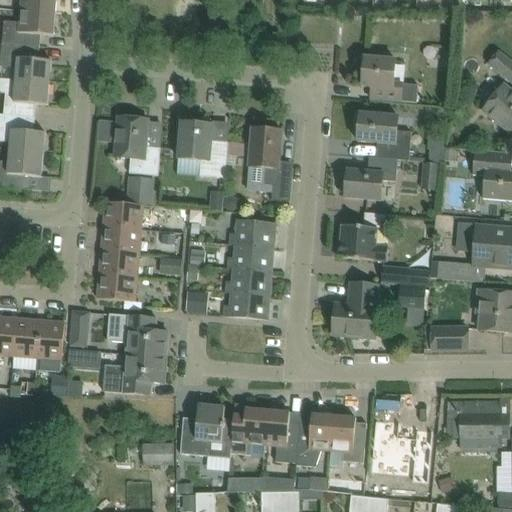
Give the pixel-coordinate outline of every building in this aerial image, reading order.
[(21,0),(21,12),(56,15),(57,0),(21,0)] [(207,14),(208,0),(184,0),(184,12),(207,14)] [(5,21),(3,44),(40,47),(41,36),(54,37),(56,15),(21,12),(20,23),(5,21)] [(50,84),(52,62),(39,61),(40,47),(3,44),(1,68),(17,69),(16,82),(50,84)] [(511,84),(511,63),(499,53),(489,65),(511,84)] [(396,61),(385,60),(366,58),(363,87),(373,88),(372,100),(401,103),(417,104),(419,85),(402,84),(394,83),(396,61)] [(50,84),(16,82),(0,80),(0,91),(5,96),(4,116),(0,115),(0,116),(36,119),(37,105),(48,106),(50,84)] [(511,91),(504,85),(482,111),(511,135),(511,91)] [(409,160),(411,133),(397,131),(398,118),(361,114),(358,142),(385,145),(384,160),(397,161),(398,159),(409,160)] [(10,153),(44,156),(46,134),(35,133),(36,119),(0,116),(0,142),(11,143),(10,153)] [(149,121),(119,119),(116,158),(131,160),(130,175),(159,177),(162,150),(147,148),(149,121)] [(226,180),(228,157),(228,151),(229,144),(213,142),(214,127),(182,124),(179,160),(201,162),(200,178),(226,180)] [(273,194),(272,202),(291,203),(294,170),(280,168),(283,132),(253,130),(252,145),(229,143),(229,144),(228,151),(228,157),(250,159),(248,191),(273,194)] [(445,150),(444,161),(454,162),(455,151),(445,150)] [(511,154),(476,151),(474,175),(485,176),(483,200),(511,202),(511,154)] [(0,188),(30,191),(31,177),(42,178),(44,156),(10,153),(9,163),(0,162),(0,188)] [(396,182),(398,162),(370,159),(368,172),(348,171),(347,174),(342,174),(340,195),(346,195),(346,198),(380,201),(382,182),(396,182)] [(449,192),(450,165),(436,165),(434,191),(449,192)] [(152,206),(155,179),(129,177),(126,204),(152,206)] [(104,227),(142,231),(144,206),(106,203),(104,227)] [(343,226),(340,259),(360,260),(387,263),(389,249),(376,248),(377,230),(393,232),(394,218),(366,215),(365,228),(363,228),(343,226)] [(231,245),(235,246),(275,249),(277,225),(237,221),(236,235),(232,235),(231,245)] [(104,227),(102,252),(140,255),(142,231),(104,227)] [(511,270),(511,230),(477,227),(474,266),(439,263),(438,280),(485,284),(485,282),(478,282),(479,267),(511,270)] [(162,236),(162,245),(174,246),(175,236),(162,236)] [(273,273),(275,249),(235,246),(234,260),(230,259),(229,270),(233,270),(273,273)] [(102,252),(100,276),(138,279),(140,255),(102,252)] [(192,252),(191,266),(203,267),(204,253),(192,252)] [(161,261),(160,275),(181,277),(182,263),(183,261),(161,259),(161,261)] [(429,287),(431,273),(383,268),(381,283),(429,287)] [(271,298),(273,273),(233,270),(232,283),(228,283),(227,294),(231,294),(271,298)] [(100,276),(98,300),(136,303),(138,279),(100,276)] [(334,337),(376,340),(377,320),(378,309),(377,309),(376,309),(378,288),(378,287),(371,286),(352,285),(350,307),(336,305),(334,337)] [(401,286),(400,308),(410,309),(426,310),(427,288),(401,286)] [(481,315),(480,331),(511,334),(511,293),(480,291),(477,315),(481,315)] [(188,292),(187,312),(188,312),(201,313),(202,293),(189,292),(188,292)] [(225,318),(269,322),(271,298),(231,294),(230,307),(226,307),(225,318)] [(127,356),(167,359),(169,334),(158,333),(159,319),(110,316),(108,343),(128,344),(127,356)] [(17,320),(0,318),(0,356),(14,358),(17,320)] [(42,322),(17,320),(14,358),(39,360),(42,322)] [(42,322),(39,360),(42,360),(41,372),(61,374),(62,362),(63,362),(66,324),(42,322)] [(432,330),(433,351),(469,351),(468,329),(432,330)] [(70,354),(69,369),(80,370),(81,352),(71,351),(70,354)] [(126,368),(106,367),(104,393),(134,396),(135,382),(165,385),(167,359),(127,356),(126,368)] [(502,399),(501,402),(448,402),(448,439),(461,439),(461,449),(502,449),(501,440),(511,440),(511,400),(502,399)] [(231,460),(232,453),(234,426),(224,425),(226,408),(199,406),(198,421),(184,419),(182,439),(181,456),(231,460)] [(235,420),(234,426),(232,453),(251,455),(251,460),(264,461),(265,445),(268,412),(246,410),(246,421),(235,420)] [(275,463),(297,465),(301,425),(290,424),(291,414),(268,412),(265,445),(277,446),(275,463)] [(312,426),(301,425),(297,465),(297,466),(317,468),(323,450),(332,451),(334,418),(313,416),(312,426)] [(357,420),(334,418),(332,451),(345,452),(344,461),(364,463),(365,449),(354,448),(357,420)] [(412,466),(411,480),(410,484),(430,486),(435,431),(420,430),(420,427),(406,426),(406,423),(377,421),(373,462),(412,466)] [(144,445),(145,467),(174,467),(174,445),(144,445)] [(324,477),(323,490),(340,491),(341,477),(324,477)] [(230,479),(229,493),(239,493),(240,479),(230,479)] [(450,480),(439,484),(442,495),(453,492),(450,480)] [(294,490),(281,491),(281,511),(301,511),(301,501),(323,500),(323,492),(308,491),(294,490)] [(266,493),(263,493),(263,511),(281,511),(281,491),(266,491),(266,493)] [(511,493),(498,494),(498,508),(511,509),(511,493)] [(199,494),(199,497),(198,497),(198,509),(199,509),(198,511),(216,511),(217,494),(199,494)] [(369,511),(371,498),(353,496),(351,511),(369,511)] [(51,511),(51,497),(35,497),(35,511),(51,511)] [(387,511),(389,500),(371,498),(369,511),(387,511)]
